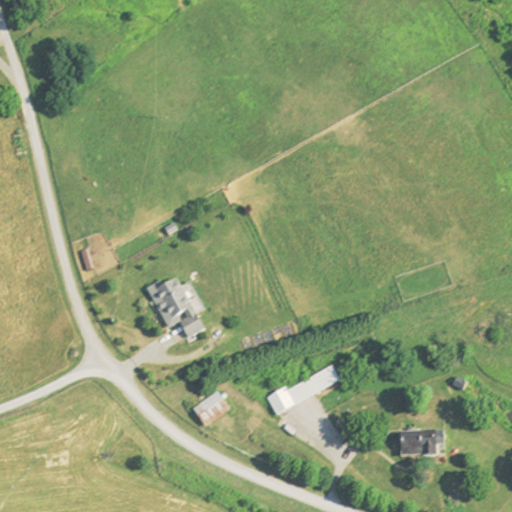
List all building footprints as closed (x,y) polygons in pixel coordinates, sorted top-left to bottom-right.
[(201,334),(192,315),(198,312),(186,285),(177,289),(173,279),(144,292),(162,332),(174,327),(181,343),(201,334)] [(505,320),(493,306),(462,332),(474,346),(505,320)] [(263,399),(270,416),(337,386),(330,369),(263,399)] [(199,430),(225,414),(214,395),(188,410),(199,430)] [(397,440),(397,459),(433,459),(433,440),(397,440)]
